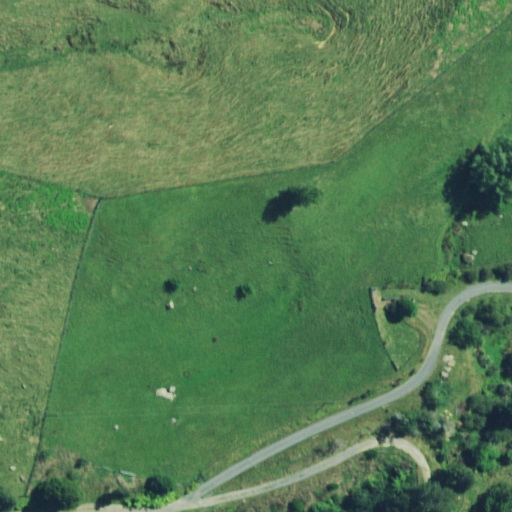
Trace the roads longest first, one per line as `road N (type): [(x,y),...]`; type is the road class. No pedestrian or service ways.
road 1 (unclassified): [(150,511),(416,381),(457,301),(511,288)]
road 2 (unclassified): [(179,511),(255,498),(374,451),(408,459),(430,511)]
